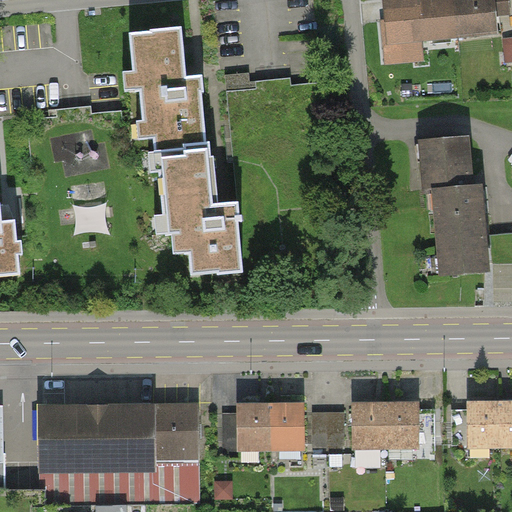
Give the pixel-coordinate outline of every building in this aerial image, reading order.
[(432,0),(387,4),(391,48),(498,38),(494,0),(432,0)] [(182,32),(133,36),(136,72),(130,73),(132,92),(142,91),(147,148),(157,148),(210,143),(204,75),(185,77),(182,32)] [(424,189),(431,188),(474,184),(468,136),(418,142),(424,189)] [(215,207),(210,143),(157,148),(164,236),(175,235),(177,257),(190,255),(192,280),(243,275),(237,205),(215,207)] [(431,188),(441,278),(492,272),(481,183),(474,184),(431,188)] [(0,281),(20,280),(14,208),(0,209),(0,281)] [(511,404),(486,405),(466,405),(466,445),(511,444),(511,404)] [(348,447),(348,406),(309,407),(310,447),(348,447)] [(372,407),(352,407),(352,447),(419,447),(419,407),(405,407),(372,407)] [(255,408),(236,408),(236,448),(303,448),(303,408),(289,408),(255,408)] [(196,507),(195,410),(37,412),(39,509),(196,507)]
